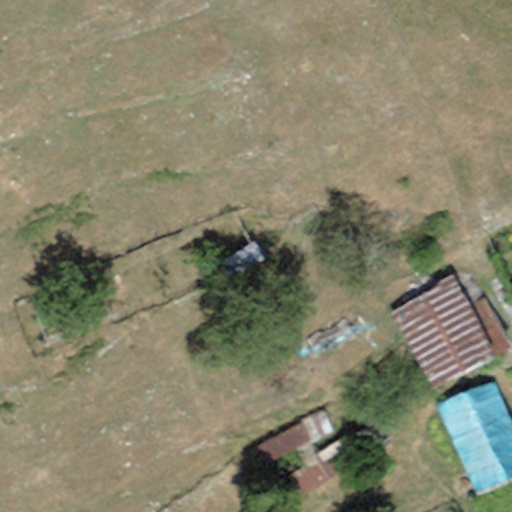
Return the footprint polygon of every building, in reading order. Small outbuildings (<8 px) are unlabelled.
[(452,276),(388,312),(433,390),(510,346),(484,300),(470,308),(452,276)] [(511,422),(491,378),(434,405),(476,496),(511,479),(511,422)] [(330,433),(320,412),(303,421),(312,440),(330,433)] [(312,440),(303,421),(241,452),(250,471),(312,440)] [(320,456),(271,485),(283,506),(333,477),(320,456)]
